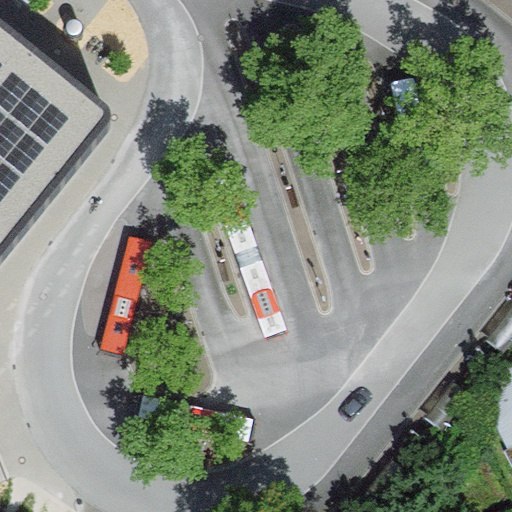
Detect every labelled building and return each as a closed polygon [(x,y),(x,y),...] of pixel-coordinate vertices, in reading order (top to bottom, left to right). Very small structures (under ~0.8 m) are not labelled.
[(0,251),(107,124),(0,33),(0,251)] [(511,347),(511,311),(487,342),(505,356),(511,347)] [(510,451),(511,449),(511,368),(486,402),(510,451)] [(472,399),(454,384),(425,420),(442,435),(472,399)] [(450,511),(511,511),(511,496),(480,434),(435,486),(450,511)] [(411,475),(394,461),(365,497),(382,511),(411,475)]
